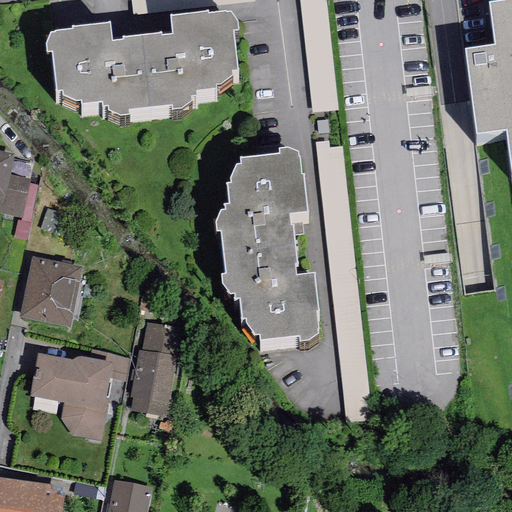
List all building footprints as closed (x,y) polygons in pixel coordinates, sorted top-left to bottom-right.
[(304,0),(317,115),(343,112),(330,0),(304,0)] [(511,8),(491,11),(497,57),(464,61),(475,147),(507,143),(511,182),(511,8)] [(180,120),(235,83),(229,25),(168,32),(170,49),(108,56),(106,40),(45,47),(51,103),(122,127),(180,120)] [(13,155),(0,152),(0,213),(21,218),(29,180),(9,176),(13,155)] [(227,297),(262,354),(321,348),(315,287),(298,289),(292,227),(308,226),(302,164),(245,169),(221,240),(227,297)] [(64,214),(46,209),(39,230),(57,236),(64,214)] [(30,224),(17,221),(13,238),(27,241),(30,224)] [(82,267),(31,257),(20,318),(70,327),(82,267)] [(342,322),(347,422),(373,421),(368,321),(342,322)] [(181,329),(146,323),(142,351),(138,350),(129,397),(133,398),(131,411),(166,417),(181,329)] [(72,361),(36,354),(29,397),(63,403),(60,421),(73,437),(101,441),(108,400),(105,399),(109,379),(111,363),(110,363),(83,358),(79,358),(76,359),(72,361)] [(111,355),(110,363),(111,363),(109,379),(126,381),(130,359),(111,355)] [(61,511),(65,486),(0,477),(0,511),(61,511)] [(147,511),(151,492),(113,484),(107,511),(147,511)]
